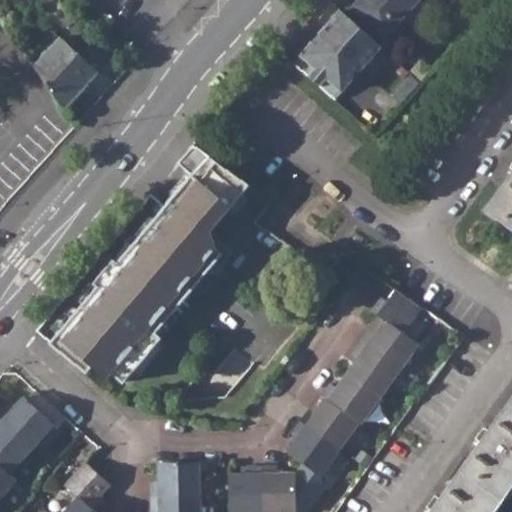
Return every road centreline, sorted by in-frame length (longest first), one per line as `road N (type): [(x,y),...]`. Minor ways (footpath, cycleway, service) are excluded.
road 1 (tertiary): [(254,0),(0,298)]
road 2 (residential): [(120,438),(262,442),(363,293)]
road 3 (residential): [(415,243),(253,105)]
road 4 (residential): [(511,354),(402,511)]
road 5 (residential): [(511,106),(415,243)]
road 6 (residential): [(0,330),(120,438)]
road 7 (residential): [(415,243),(500,305),(511,323)]
